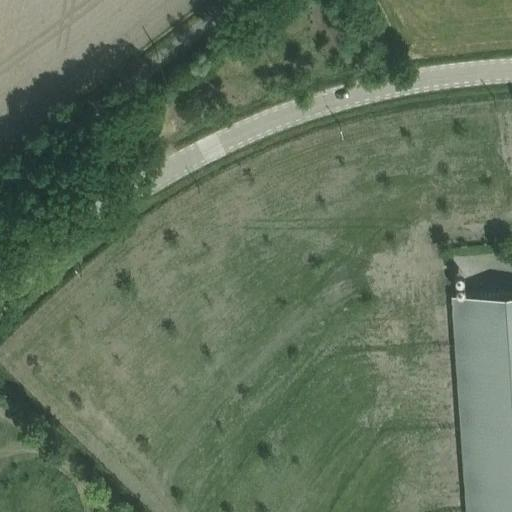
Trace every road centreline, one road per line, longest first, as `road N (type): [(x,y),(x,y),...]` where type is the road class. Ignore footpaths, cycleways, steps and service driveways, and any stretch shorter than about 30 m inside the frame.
road 1 (tertiary): [(511,70),(407,81),(247,130),(103,213),(0,310)]
road 2 (unclassified): [(0,182),(238,0)]
